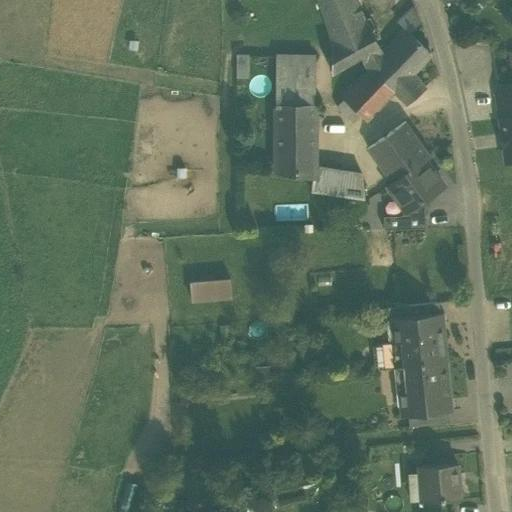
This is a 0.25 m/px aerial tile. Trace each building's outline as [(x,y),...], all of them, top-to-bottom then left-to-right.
[(352,0),(316,0),(331,43),(331,74),(361,57),(366,67),(382,51),(352,0)] [(404,28),(409,34),(421,22),(415,5),(397,23),(403,29),(404,28)] [(394,92),(406,105),(423,89),(411,74),(430,54),(409,34),(404,28),(403,29),(382,51),(366,67),(368,68),(394,92)] [(239,54),(239,78),(249,78),(249,54),(239,54)] [(275,106),(314,106),(315,56),(275,56),(275,106)] [(341,98),(343,100),(360,116),(366,121),(394,92),(368,68),(341,98)] [(511,91),(496,94),(499,118),(511,116),(511,91)] [(353,123),(360,116),(343,100),(336,107),(353,123)] [(312,177),(314,177),(314,170),(315,170),(315,106),(314,106),(275,106),(275,155),(275,172),(312,177)] [(503,146),(506,162),(511,161),(511,116),(499,118),(502,134),(501,135),(501,136),(502,136),(504,144),(502,144),(502,146),(503,146)] [(367,148),(392,183),(425,160),(429,156),(405,122),(367,148)] [(259,168),(275,172),(275,155),(258,156),(259,168)] [(443,186),(425,160),(392,183),(387,187),(406,213),(422,202),(443,186)] [(321,193),(364,200),(362,176),(336,172),(315,170),(314,170),(314,177),(312,177),(311,182),(311,192),(321,193)] [(380,214),(381,230),(423,228),(422,202),(406,213),(380,214)] [(235,297),(234,277),(193,279),(194,300),(235,297)] [(388,307),(389,321),(397,320),(397,318),(440,314),(439,302),(399,306),(388,307)] [(378,369),(394,367),(446,362),(441,313),(440,314),(397,318),(397,320),(399,340),(391,341),(375,342),(375,343),(372,346),(374,366),(378,368),(378,369)] [(389,321),(391,341),(399,340),(397,320),(389,321)] [(265,393),(284,390),(279,362),(259,365),(265,393)] [(451,411),(446,362),(394,367),(396,392),(404,392),(407,415),(408,415),(447,411),(450,411),(451,411)] [(399,416),(407,415),(404,392),(396,392),(399,416)] [(408,415),(409,427),(449,423),(447,411),(408,415)] [(421,500),(421,501),(459,498),(456,464),(419,467),(419,472),(421,500)] [(421,500),(419,472),(407,473),(409,501),(421,500)]
